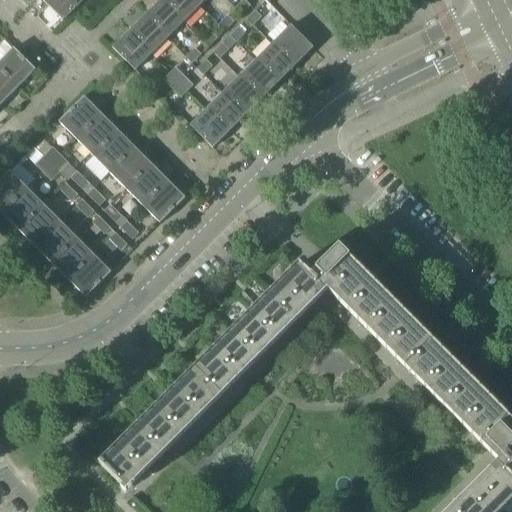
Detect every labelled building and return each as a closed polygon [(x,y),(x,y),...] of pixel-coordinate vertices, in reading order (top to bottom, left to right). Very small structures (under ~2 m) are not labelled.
[(53,0),(47,6),(62,22),(84,0),(53,0)] [(192,0),(161,0),(160,1),(183,24),(199,7),(192,0)] [(234,10),(240,15),(249,6),(243,0),(234,10)] [(160,1),(144,18),(166,40),(183,24),(160,1)] [(246,21),(252,27),(271,8),(264,2),(246,21)] [(218,26),(224,32),(233,23),(226,17),(218,26)] [(144,18),(127,34),(150,56),(166,40),(144,18)] [(290,26),(271,45),(294,67),(312,49),(290,26)] [(238,29),(229,37),(235,44),(244,35),(238,29)] [(201,42),(207,48),(216,39),(210,33),(201,42)] [(150,56),(127,34),(112,49),(135,72),(150,56)] [(222,45),(213,54),(219,60),(228,51),(222,45)] [(271,45),(254,62),(276,85),(294,67),(271,45)] [(13,49),(0,61),(0,73),(16,90),(35,71),(13,49)] [(185,59),(191,65),(200,56),(194,50),(185,59)] [(205,61),(196,70),(202,76),(211,67),(205,61)] [(254,62),(238,79),(260,101),(276,85),(254,62)] [(174,69),(168,75),(177,84),(183,78),(174,69)] [(0,73),(0,105),(16,90),(0,73)] [(162,81),(171,90),(177,84),(168,75),(162,81)] [(183,78),(177,84),(186,93),(192,87),(183,78)] [(238,79),(221,95),(244,118),(260,101),(238,79)] [(177,84),(171,90),(180,99),(186,93),(177,84)] [(221,95),(205,111),(228,134),(244,118),(221,95)] [(58,123),(75,140),(100,114),(83,98),(58,123)] [(228,134),(205,111),(189,127),(212,149),(228,134)] [(75,140),(92,157),(117,132),(100,114),(75,140)] [(92,157),(109,174),(134,149),(117,132),(92,157)] [(52,149),(43,157),(51,165),(60,157),(52,149)] [(109,174),(125,191),(151,165),(134,149),(109,174)] [(34,166),(42,174),(51,165),(43,157),(34,166)] [(60,157),(51,165),(59,173),(68,165),(60,157)] [(51,165),(42,174),(50,182),(59,173),(51,165)] [(125,191),(142,207),(167,182),(151,165),(125,191)] [(0,181),(0,213),(1,215),(26,189),(9,172),(0,181)] [(70,179),(82,191),(88,185),(76,173),(70,179)] [(167,182),(142,207),(159,224),(184,199),(167,182)] [(77,196),(65,185),(59,191),(71,202),(77,196)] [(1,215),(18,231),(43,206),(26,189),(1,215)] [(87,196),(99,207),(105,201),(93,190),(87,196)] [(93,213),(81,201),(75,207),(87,219),(93,213)] [(18,231),(34,248),(60,223),(43,206),(18,231)] [(103,212),(115,224),(121,218),(109,206),(103,212)] [(110,229),(98,218),(92,224),(104,235),(110,229)] [(34,248),(51,265),(76,239),(60,223),(34,248)] [(120,229),(132,241),(138,234),(126,223),(120,229)] [(126,246),(115,234),(108,240),(120,252),(126,246)] [(51,265),(68,281),(93,256),(76,239),(51,265)] [(326,281),(373,328),(396,306),(338,248),(310,277),(300,266),(300,265),(299,264),(99,464),(99,465),(98,465),(99,466),(100,465),(121,488),(226,383),(321,288),(320,287),(326,281)] [(93,256),(68,281),(85,299),(110,273),(93,256)] [(443,399),(473,428),(496,406),(460,370),(453,363),(396,306),(373,328),(443,399)] [(496,406),(473,428),(506,462),(456,511),(501,511),(511,501),(511,422),(508,418),(496,406)]
